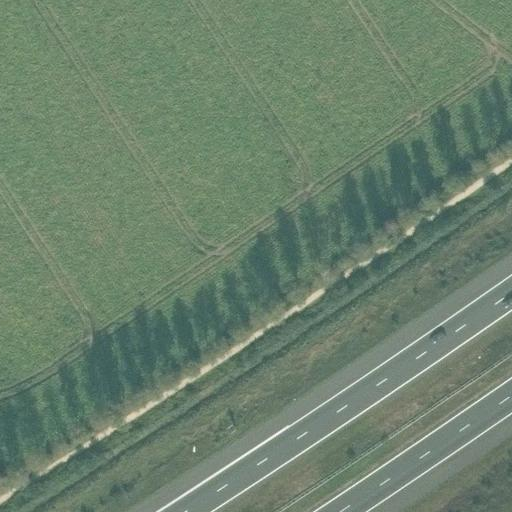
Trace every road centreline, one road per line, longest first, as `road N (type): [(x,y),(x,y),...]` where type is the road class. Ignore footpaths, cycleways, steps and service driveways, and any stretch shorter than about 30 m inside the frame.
road 1 (motorway): [(511,291),(184,511)]
road 2 (motorway): [(340,511),(511,394)]
